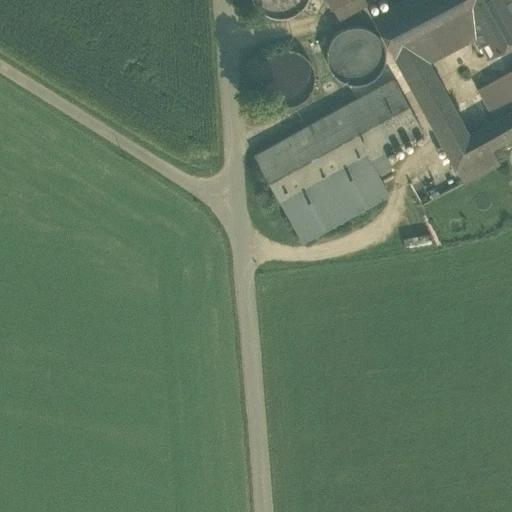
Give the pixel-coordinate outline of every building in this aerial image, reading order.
[(251,0),(259,10),(271,16),(285,16),(297,11),(305,1),(305,0),(251,0)] [(325,0),(331,9),(346,0),(325,0)] [(346,0),(331,9),(337,20),(372,0),(346,0)] [(428,62),(474,38),(465,20),(503,0),(401,0),(370,16),(431,126),(455,112),(428,62)] [(511,43),(511,1),(511,0),(503,0),(465,20),(474,38),(484,55),(489,56),(508,46),(511,43)] [(355,83),(366,81),(375,75),(381,67),(383,56),(382,46),(377,37),(369,30),(359,26),(348,27),(339,31),(331,38),(327,48),(326,58),(329,68),(336,77),(345,82),(355,83)] [(291,106),(294,105),(303,101),(311,91),(314,81),(313,69),(307,58),(299,52),(289,49),(278,49),(269,53),(261,61),(257,74),(257,84),(261,94),(270,102),(281,106),(291,106)] [(443,147),(454,168),(490,148),(511,135),(511,65),(511,66),(511,67),(511,109),(493,120),(467,135),(467,134),(443,147)] [(511,69),(477,90),(493,120),(511,109),(511,69)] [(393,78),(374,88),(358,97),(348,104),(253,156),(282,208),(369,160),(383,153),(422,131),(393,78)] [(443,147),(467,134),(455,112),(431,126),(443,147)] [(498,163),(490,148),(454,168),(463,183),(498,163)] [(369,160),(376,173),(390,166),(383,153),(369,160)] [(376,173),(369,160),(282,208),(301,243),(389,194),(376,173)]
